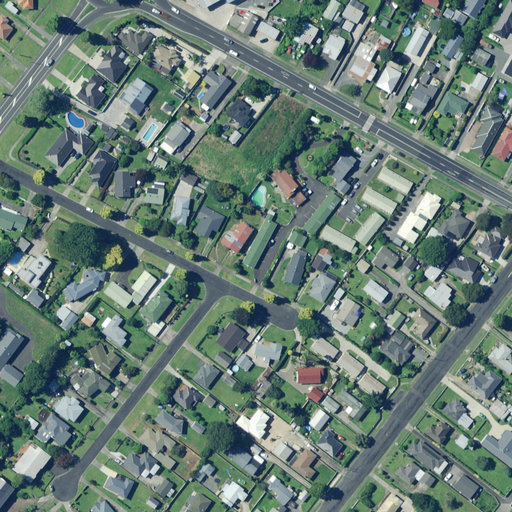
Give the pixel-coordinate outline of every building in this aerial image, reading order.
[(17,0),(17,5),(22,5),(22,9),(33,9),(34,9),(34,0),(17,0)] [(192,0),(199,12),(219,0),(223,6),(233,0),(192,0)] [(340,4),(332,0),(331,0),(322,16),(333,23),(339,13),(336,11),(340,4)] [(374,1),(372,0),(369,0),(363,12),(367,14),(374,1)] [(421,0),(421,1),(435,9),(441,0),(421,0)] [(466,0),(468,1),(461,11),(474,19),(485,0),(466,0)] [(511,0),(510,0),(493,32),(504,38),(507,32),(509,33),(511,27),(511,0)] [(13,4),(9,1),(5,7),(14,15),(18,11),(12,6),(13,4)] [(362,13),(348,4),(341,15),(356,24),(362,13)] [(455,11),(447,7),(442,15),(462,26),(467,17),(455,10),(455,11)] [(227,9),(219,23),(241,35),(251,16),(241,10),(238,15),(227,9)] [(427,26),(438,33),(443,25),(442,24),(444,20),(434,14),(427,26)] [(8,21),(0,15),(0,41),(2,43),(12,29),(6,24),(8,21)] [(344,20),(339,17),(335,23),(339,27),(344,20)] [(317,30),(299,19),(290,34),(295,36),(293,40),(302,45),(304,42),(309,44),(317,30)] [(275,30),(255,20),(250,30),(269,41),(275,30)] [(353,25),(346,21),(342,28),(349,32),(353,25)] [(428,32),(417,27),(404,51),(415,57),(428,32)] [(121,32),(117,40),(141,54),(152,36),(146,32),(143,37),(135,32),(134,34),(129,31),(126,35),(121,32)] [(395,42),(374,31),(369,41),(389,53),(395,42)] [(461,50),(464,46),(460,43),(463,38),(454,32),(452,35),(448,32),(444,39),(448,42),(441,53),(450,59),(452,57),(458,61),(464,52),(461,50)] [(334,60),(345,40),(338,36),(336,38),(326,33),(323,40),(327,42),(322,51),(330,56),(329,57),(334,60)] [(483,44),(481,43),(479,46),(487,53),(491,49),(488,47),(489,46),(485,42),(483,44)] [(177,56),(179,53),(166,46),(165,49),(155,44),(147,60),(160,66),(158,71),(167,76),(172,65),(176,67),(181,58),(177,56)] [(348,74),(364,82),(368,75),(371,77),(376,69),(368,64),(375,50),(364,44),(348,74)] [(114,45),(96,69),(114,83),(127,67),(120,61),(121,59),(117,56),(122,51),(114,45)] [(491,55),(478,48),(472,58),(485,66),(491,55)] [(435,67),(426,62),(423,69),(431,73),(435,67)] [(401,74),(386,66),(375,86),(390,94),(401,74)] [(201,77),(190,69),(183,77),(194,86),(201,77)] [(216,76),(209,71),(202,80),(206,83),(203,87),(207,90),(199,101),(210,109),(230,82),(219,73),(216,76)] [(425,84),(430,73),(426,71),(425,74),(423,73),(419,81),(425,84)] [(487,78),(478,73),(470,86),(480,92),(487,78)] [(82,88),(77,95),(95,109),(106,95),(98,90),(104,82),(94,74),(88,83),(89,83),(85,90),(82,88)] [(154,91),(137,78),(120,100),(137,113),(154,91)] [(431,100),(437,89),(427,84),(425,88),(417,83),(411,96),(404,108),(419,116),(428,98),(431,100)] [(185,95),(176,89),(173,94),(182,100),(185,95)] [(467,104),(447,92),(436,112),(444,117),(447,112),(459,118),(467,104)] [(175,107),(165,100),(159,109),(168,116),(175,107)] [(250,111),(237,100),(225,114),(241,127),(249,119),(246,116),(250,111)] [(499,119),(501,114),(497,113),(499,107),(487,102),(478,121),(483,123),(470,151),(484,157),(494,134),(496,135),(503,120),(499,119)] [(134,123),(127,118),(121,125),(128,131),(134,123)] [(291,126),(280,119),(274,129),(272,133),(284,139),(291,126)] [(190,131),(177,121),(165,136),(167,137),(159,146),(170,155),(177,146),(178,147),(190,131)] [(79,133),(68,125),(44,157),(58,168),(72,148),(82,156),(92,143),(79,133)] [(511,131),(505,128),(491,155),(503,162),(509,151),(511,152),(511,131)] [(241,135),(234,130),(228,140),(234,144),(241,135)] [(279,138),(267,131),(262,139),(275,146),(279,138)] [(217,137),(208,132),(203,141),(212,147),(215,142),(214,141),(217,137)] [(236,168),(238,164),(228,158),(227,160),(223,158),(224,156),(205,146),(202,153),(207,156),(205,159),(216,166),(212,172),(220,176),(218,179),(227,184),(231,176),(238,180),(242,172),(236,168)] [(91,184),(88,190),(93,193),(97,188),(98,189),(115,161),(99,151),(94,158),(97,160),(87,176),(92,179),(90,183),(91,184)] [(154,154),(150,152),(146,159),(150,161),(154,154)] [(329,174),(341,183),(343,180),(357,160),(345,152),(329,174)] [(166,163),(157,158),(152,167),(164,173),(166,169),(164,167),(166,163)] [(300,174),(293,165),(286,171),(284,169),(280,173),(277,169),(269,176),(287,199),(289,197),(297,206),(306,199),(297,188),(302,185),(296,177),(300,174)] [(407,181),(408,179),(388,167),(387,169),(384,167),(378,178),(406,194),(412,183),(407,181)] [(129,177),(129,172),(114,172),(114,197),(129,197),(129,188),(134,188),(134,177),(129,177)] [(196,178),(184,172),(178,183),(191,189),(196,178)] [(352,186),(343,180),(341,183),(336,188),(345,195),(352,186)] [(161,205),(164,182),(153,181),(152,188),(146,187),(144,203),(161,205)] [(397,203),(368,187),(362,199),(390,214),(397,203)] [(332,190),(301,229),(312,237),(342,198),(332,190)] [(433,196),(427,192),(413,214),(410,212),(396,234),(412,244),(418,235),(410,230),(413,226),(421,231),(428,219),(430,220),(440,205),(437,203),(440,199),(434,194),(433,196)] [(404,196),(399,194),(395,200),(400,202),(404,196)] [(186,216),(188,217),(189,210),(187,210),(190,199),(176,196),(173,211),(171,211),(169,220),(177,221),(176,224),(184,226),(186,216)] [(22,231),(27,220),(20,216),(21,214),(6,206),(4,211),(0,207),(0,227),(9,232),(12,227),(22,231)] [(224,217),(202,206),(196,218),(200,220),(194,232),(207,239),(211,230),(216,232),(224,217)] [(438,231),(437,232),(445,236),(447,231),(454,235),(453,237),(458,239),(459,237),(460,238),(469,222),(459,217),(461,213),(454,209),(447,222),(443,220),(438,231)] [(384,220),(374,212),(353,238),(363,246),(384,220)] [(266,217),(243,263),(255,268),(277,223),(266,217)] [(252,230),(240,222),(233,233),(229,230),(220,243),(236,254),(252,230)] [(355,242),(327,225),(320,236),(353,255),(357,249),(353,246),(355,242)] [(308,238),(293,231),(288,241),(303,248),(308,238)] [(489,261),(500,242),(486,234),(482,232),(473,249),(480,253),(479,256),(489,261)] [(403,241),(396,237),(393,242),(400,246),(403,241)] [(29,245),(20,238),(14,246),(23,253),(29,245)] [(399,258),(383,246),(375,256),(376,257),(372,263),(380,269),(384,264),(391,269),(399,258)] [(445,264),(446,265),(452,257),(446,252),(440,260),(441,261),(438,265),(442,268),(445,264)] [(306,259),(293,254),(283,281),(296,286),(306,259)] [(36,260),(30,255),(15,275),(34,289),(39,282),(36,280),(49,263),(40,256),(36,260)] [(318,255),(312,266),(322,272),(329,261),(318,255)] [(418,263),(410,257),(405,264),(412,270),(418,263)] [(454,258),(448,270),(475,284),(481,272),(476,269),(479,264),(465,257),(462,262),(454,258)] [(370,266),(361,258),(355,267),(363,274),(370,266)] [(69,305),(100,285),(98,282),(109,275),(101,262),(59,288),(69,305)] [(441,272),(432,264),(423,275),(432,282),(441,272)] [(143,296),(156,280),(144,271),(131,288),(134,291),(130,296),(112,282),(103,293),(124,309),(130,300),(138,305),(143,296)] [(334,282),(322,275),(319,280),(315,278),(310,286),(313,288),(309,295),(322,303),(334,282)] [(371,279),(363,289),(381,303),(389,293),(371,279)] [(451,290),(442,283),(435,291),(429,286),(423,294),(443,310),(450,302),(446,300),(450,296),(448,294),(451,290)] [(344,292),(339,288),(333,297),(338,300),(344,292)] [(44,299),(33,291),(27,299),(38,308),(44,299)] [(157,319),(171,300),(160,291),(153,300),(151,299),(145,306),(145,305),(139,313),(151,323),(145,330),(154,337),(164,325),(157,320),(157,319)] [(364,308),(347,299),(336,317),(351,327),(358,317),(354,315),(358,309),(362,312),(364,308)] [(410,320),(416,324),(410,331),(422,339),(436,321),(419,308),(414,314),(410,320)] [(387,323),(396,329),(405,317),(397,311),(387,323)] [(79,317),(72,312),(61,326),(68,331),(79,317)] [(95,319),(86,313),(80,321),(89,327),(95,319)] [(122,320),(116,315),(111,320),(107,317),(101,325),(105,328),(102,332),(120,347),(125,341),(122,339),(126,334),(116,327),(122,320)] [(245,333),(230,323),(216,343),(223,348),(231,353),(235,346),(243,351),(248,343),(241,338),(245,333)] [(5,363),(23,339),(7,327),(0,335),(0,373),(1,374),(0,374),(0,377),(14,388),(23,376),(7,364),(5,363)] [(338,351),(320,337),(311,348),(329,362),(338,351)] [(389,339),(387,338),(385,340),(378,349),(400,367),(409,355),(407,353),(413,345),(405,338),(398,346),(389,339)] [(261,342),(261,345),(255,344),(253,356),(264,358),(263,363),(268,364),(269,359),(278,361),(280,346),(261,342)] [(511,352),(500,343),(488,358),(508,375),(511,370),(511,352)] [(121,359),(109,350),(105,355),(101,344),(88,349),(95,368),(106,377),(121,359)] [(232,360),(220,352),(215,359),(227,367),(232,360)] [(359,363),(345,352),(336,363),(355,377),(361,369),(357,365),(359,363)] [(250,358),(243,354),(236,364),(242,369),(250,358)] [(219,372),(208,364),(204,368),(202,366),(191,379),(205,390),(219,372)] [(67,378),(79,395),(81,394),(85,399),(99,389),(103,393),(110,384),(90,368),(86,373),(82,367),(67,378)] [(322,375),(322,367),(296,368),(297,384),(319,384),(319,375),(322,375)] [(501,379),(488,370),(483,377),(479,373),(475,378),(472,376),(465,385),(485,400),(501,379)] [(385,387),(366,372),(358,384),(376,398),(385,387)] [(237,381),(228,375),(223,382),(232,388),(237,381)] [(60,384),(54,379),(47,387),(54,392),(60,384)] [(271,384),(266,381),(254,395),(259,399),(271,384)] [(199,395),(184,382),(178,389),(171,398),(186,409),(193,400),(195,401),(199,395)] [(323,394),(315,387),(308,395),(317,402),(323,394)] [(358,403),(342,390),(336,397),(348,407),(344,411),(356,421),(366,410),(358,403)] [(216,402),(209,395),(204,401),(212,407),(216,402)] [(69,400),(65,396),(53,411),(67,421),(68,419),(73,422),(83,409),(79,406),(80,404),(71,397),(69,400)] [(340,406),(329,396),(322,404),(334,414),(340,406)] [(507,408),(496,399),(488,409),(499,418),(507,408)] [(466,409),(453,400),(449,405),(447,403),(441,411),(467,429),(473,421),(462,414),(466,409)] [(174,418),(162,409),(154,419),(171,433),(181,434),(181,418),(174,418)] [(242,415),(236,423),(259,440),(265,432),(263,430),(267,425),(266,424),(270,418),(259,409),(250,421),(242,415)] [(330,417),(321,411),(311,424),(320,431),(330,417)] [(69,427),(51,413),(43,424),(44,425),(35,437),(44,444),(50,437),(62,446),(71,435),(66,432),(69,427)] [(38,424),(26,415),(20,423),(32,432),(38,424)] [(425,435),(439,446),(445,438),(443,437),(450,428),(440,420),(433,429),(431,427),(425,435)] [(206,429),(196,421),(192,427),(202,434),(206,429)] [(147,428),(138,440),(155,453),(153,456),(169,469),(174,462),(159,450),(163,444),(170,450),(175,443),(157,429),(154,433),(147,428)] [(335,435),(326,429),(315,444),(333,457),(342,445),(332,438),(335,435)] [(289,434),(284,430),(277,439),(292,451),(302,439),(292,431),(289,434)] [(511,450),(511,434),(506,430),(497,442),(487,435),(480,444),(511,469),(511,467),(511,453),(511,452),(511,450)] [(469,441),(461,434),(455,443),(463,449),(469,441)] [(444,460),(419,440),(416,445),(413,443),(406,451),(432,471),(435,467),(437,469),(444,460)] [(293,451),(281,442),(274,451),(286,460),(293,451)] [(50,457),(32,443),(11,469),(30,483),(50,457)] [(259,448),(253,443),(248,449),(254,454),(259,448)] [(252,458),(237,446),(228,458),(251,476),(257,469),(249,462),(252,458)] [(316,456),(305,448),(298,458),(295,456),(287,465),(308,481),(315,472),(308,466),(316,456)] [(156,462),(143,452),(139,459),(131,453),(122,465),(139,477),(144,469),(149,473),(156,462)] [(206,462),(193,477),(199,482),(206,474),(208,476),(215,469),(206,462)] [(412,478),(420,469),(411,462),(404,470),(400,467),(394,474),(409,485),(414,479),(412,478)] [(469,499),(478,487),(475,485),(476,484),(452,465),(441,480),(454,490),(454,488),(469,499)] [(296,505),(291,501),(295,496),(279,483),(280,482),(272,475),(267,482),(270,485),(268,488),(277,496),(275,499),(285,508),(287,506),(292,510),(296,505)] [(123,483),(110,477),(104,488),(117,494),(117,495),(124,499),(133,482),(126,478),(123,483)] [(0,506),(14,489),(0,478),(0,506)] [(173,485),(165,479),(156,492),(164,498),(173,485)] [(220,490),(222,492),(217,498),(229,508),(237,498),(240,501),(247,494),(232,481),(227,486),(225,484),(220,490)] [(311,495),(304,489),(297,498),(304,503),(311,495)] [(189,508),(188,509),(192,511),(202,511),(212,500),(200,492),(196,497),(192,494),(187,500),(192,503),(189,508)] [(394,511),(399,506),(402,502),(391,493),(376,511),(394,511)] [(159,503),(152,497),(147,503),(155,509),(159,503)] [(403,503),(400,507),(406,511),(424,511),(407,498),(403,503)] [(112,511),(104,501),(99,505),(98,503),(90,509),(92,511),(112,511)]
